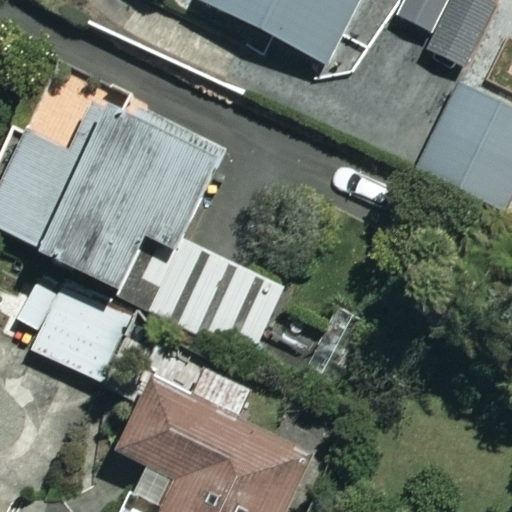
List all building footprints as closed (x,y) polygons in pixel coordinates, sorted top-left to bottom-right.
[(345,80),(386,0),(220,0),(215,12),(345,80)] [(477,0),(422,0),(402,38),(472,75),(504,15),(477,0)] [(511,208),(511,113),(468,92),(426,177),(508,217),(511,208)] [(101,169),(54,267),(262,367),(298,294),(205,249),(244,167),(142,118),(114,175),(101,169)] [(0,241),(54,267),(101,169),(40,140),(0,222),(0,241)] [(138,328),(70,299),(44,360),(111,389),(138,328)] [(269,403),(222,380),(207,411),(171,394),(137,465),(160,476),(147,505),(162,511),(300,511),(323,465),(256,433),(269,403)]
